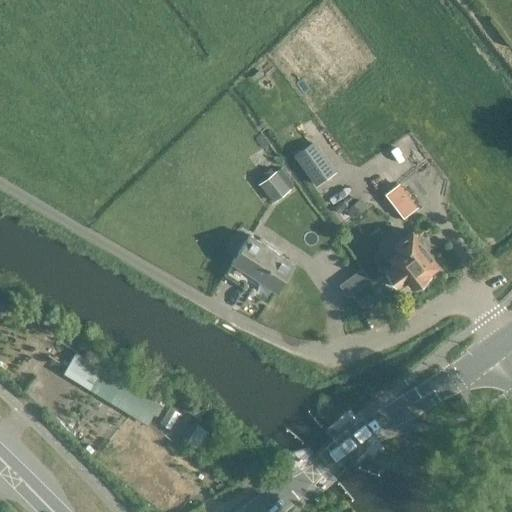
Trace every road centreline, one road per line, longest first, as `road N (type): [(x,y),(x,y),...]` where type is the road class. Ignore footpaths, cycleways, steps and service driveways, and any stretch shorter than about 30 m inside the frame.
road 1 (unclassified): [(506,343),(477,301),(454,302),(344,353),(313,354),(219,314),(0,186)]
road 2 (tertiary): [(259,511),(506,343)]
